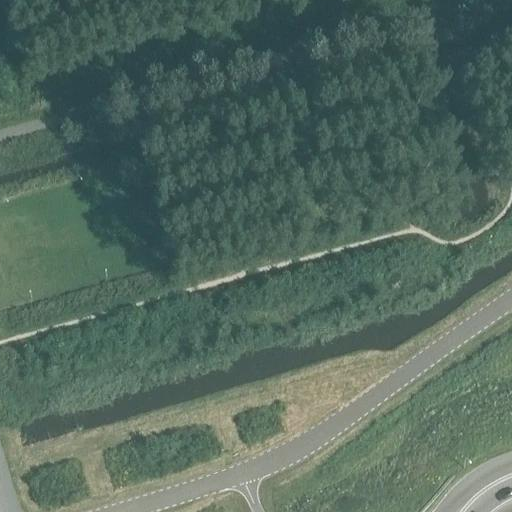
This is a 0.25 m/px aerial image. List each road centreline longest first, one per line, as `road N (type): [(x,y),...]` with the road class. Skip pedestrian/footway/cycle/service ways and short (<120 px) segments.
road 1 (unclassified): [(120,511),(272,462),(511,299)]
road 2 (unknown): [(0,122),(319,27),(360,24),(420,0)]
